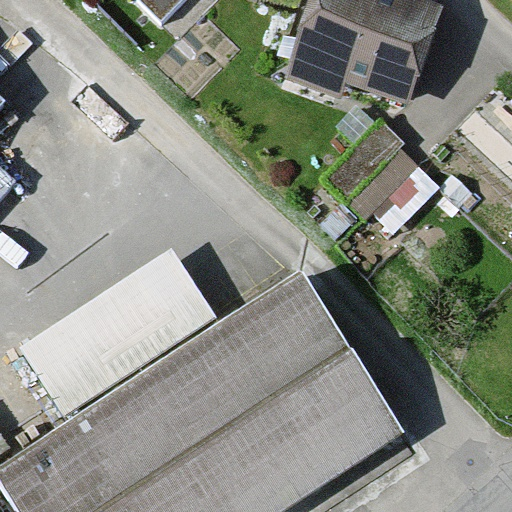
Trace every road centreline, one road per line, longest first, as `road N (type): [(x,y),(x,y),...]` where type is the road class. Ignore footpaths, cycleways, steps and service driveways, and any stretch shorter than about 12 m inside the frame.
road 1 (unknown): [(155,106),(504,509)]
road 2 (unknown): [(155,106),(28,0)]
